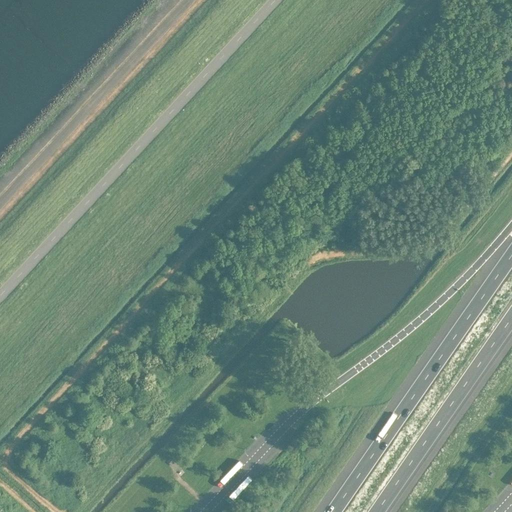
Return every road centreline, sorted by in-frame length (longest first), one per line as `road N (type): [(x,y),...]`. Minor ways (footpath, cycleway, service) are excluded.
road 1 (tertiary): [(270,0),(0,287)]
road 2 (motorway): [(511,248),(327,511)]
road 3 (motorway): [(373,511),(511,311)]
road 4 (motorway): [(511,221),(472,270),(352,368)]
